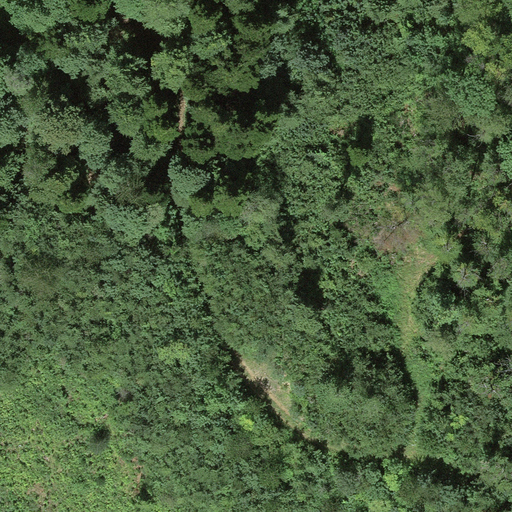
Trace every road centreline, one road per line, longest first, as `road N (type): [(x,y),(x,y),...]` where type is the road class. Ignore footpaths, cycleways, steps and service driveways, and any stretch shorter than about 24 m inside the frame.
road 1 (track): [(99,0),(149,15),(176,80),(171,162),(205,307),(255,381),(312,417),(394,445),(511,456)]
road 2 (track): [(394,445),(413,413),(416,378),(400,329)]
